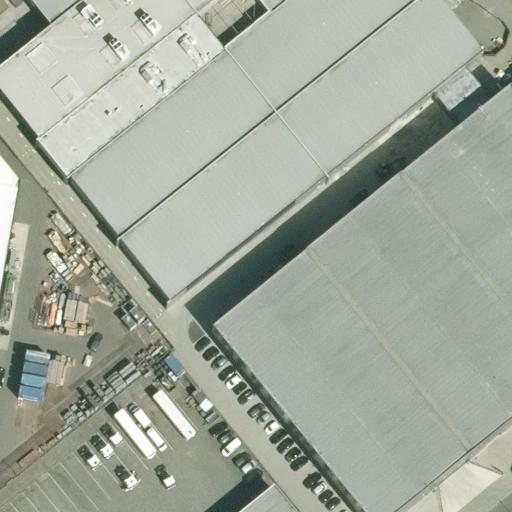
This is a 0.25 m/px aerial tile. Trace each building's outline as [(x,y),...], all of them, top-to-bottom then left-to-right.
[(47,35),(0,72),(0,98),(37,145),(34,148),(35,148),(38,146),(68,183),(65,186),(66,187),(69,185),(118,246),(115,248),(116,249),(119,247),(168,308),(165,310),(166,311),(218,270),(432,98),(464,73),(481,58),(434,0),(23,0),(49,32),(46,35),(47,35)] [(460,133),(399,182),(511,323),(511,99),(508,95),(492,108),(464,73),(432,98),(460,133)] [(511,323),(399,182),(303,260),(466,462),(511,426),(511,323)] [(0,295),(16,204),(0,201),(0,295)] [(404,511),(466,462),(303,260),(209,335),(351,511),(404,511)]
